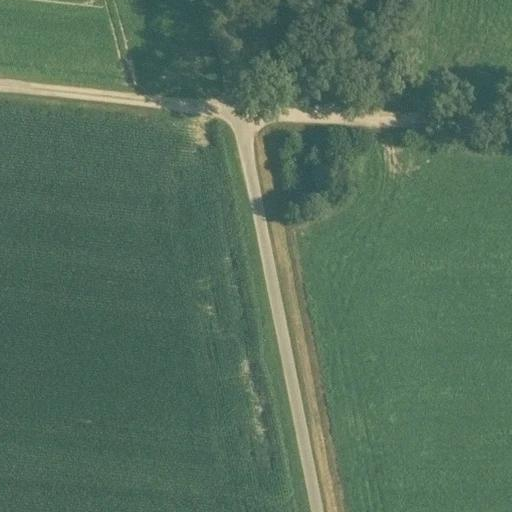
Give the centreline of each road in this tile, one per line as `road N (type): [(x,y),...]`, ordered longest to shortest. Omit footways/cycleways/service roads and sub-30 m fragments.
road 1 (unclassified): [(217,0),(319,511)]
road 2 (track): [(0,87),(240,113),(511,128)]
